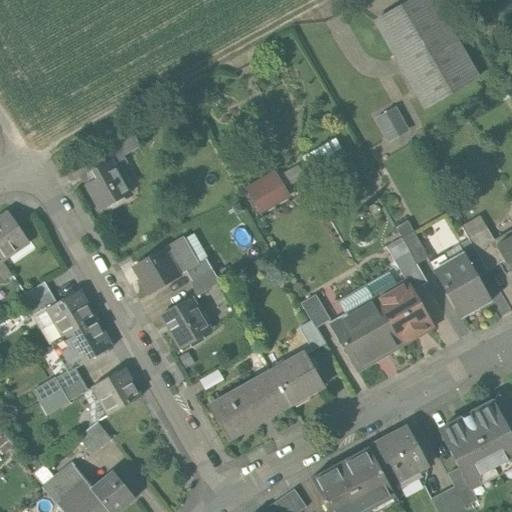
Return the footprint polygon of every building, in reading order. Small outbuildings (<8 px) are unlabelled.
[(478,77),(434,0),(412,0),(376,21),(426,107),(478,77)] [(398,105),(376,116),(389,142),(411,131),(398,105)] [(133,133),(112,145),(119,158),(140,146),(133,133)] [(110,162),(93,171),(98,179),(87,185),(101,211),(129,195),(110,162)] [(261,214),(293,197),(279,169),(247,186),(261,214)] [(9,213),(0,218),(0,258),(2,261),(29,242),(9,213)] [(489,229),(469,240),(487,272),(505,262),(497,247),(499,246),(489,229)] [(427,256),(414,233),(402,240),(407,249),(415,263),(427,256)] [(511,238),(499,246),(497,247),(505,262),(511,274),(511,238)] [(181,239),(133,267),(149,295),(186,273),(185,272),(193,267),(187,257),(190,255),(181,239)] [(487,272),(469,240),(460,246),(464,254),(478,277),(487,272)] [(407,249),(392,258),(406,283),(408,282),(412,289),(425,281),(415,263),(407,249)] [(464,254),(450,262),(445,254),(430,263),(462,318),(491,301),(478,277),(464,254)] [(193,267),(185,272),(186,273),(191,283),(212,271),(205,260),(193,267)] [(212,271),(191,283),(198,295),(218,283),(212,271)] [(412,289),(408,282),(406,283),(399,287),(396,293),(376,304),(377,306),(399,345),(433,326),(412,289)] [(78,291),(47,309),(64,338),(95,320),(78,291)] [(327,316),(315,295),(300,304),(309,321),(312,325),(327,316)] [(190,299),(161,315),(180,350),(210,334),(190,299)] [(377,306),(357,317),(354,312),(331,325),(358,372),(374,363),(373,360),(399,345),(377,306)] [(64,338),(51,345),(67,372),(74,367),(75,369),(111,348),(95,320),(64,338)] [(309,321),(298,328),(311,351),(323,344),(312,325),(309,321)] [(304,354),(270,373),(290,407),(323,387),(304,354)] [(67,372),(55,379),(62,391),(81,379),(75,369),(74,367),(67,372)] [(123,369),(92,387),(109,416),(140,398),(123,369)] [(270,373),(208,407),(226,441),(290,407),(270,373)] [(494,403),(469,417),(470,419),(464,422),(463,420),(440,432),(460,470),(469,486),(470,486),(511,463),(511,433),(505,421),(504,422),(494,403)] [(108,436),(97,423),(83,435),(93,448),(108,436)] [(407,428),(369,448),(390,488),(428,467),(407,428)] [(369,448),(310,480),(327,511),(369,511),(395,498),(390,488),(369,448)] [(56,481),(43,466),(32,475),(45,490),(56,481)] [(93,489),(75,467),(56,481),(45,490),(61,511),(118,511),(134,500),(113,473),(93,489)] [(469,486),(460,470),(448,476),(455,489),(465,508),(478,501),(470,486),(469,486)] [(455,489),(432,501),(437,511),(463,511),(466,511),(465,508),(455,489)] [(294,491),(266,510),(267,511),(300,511),(306,508),(294,491)]
